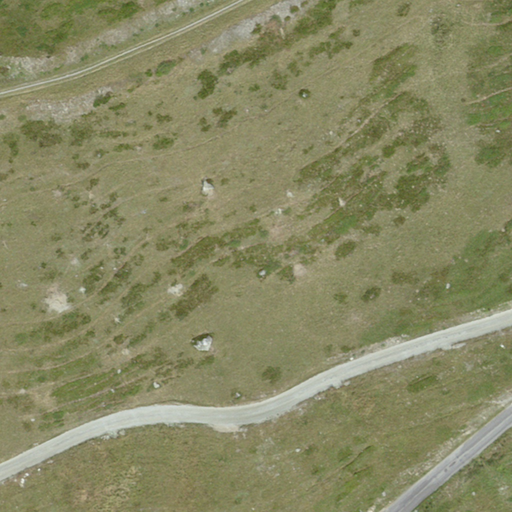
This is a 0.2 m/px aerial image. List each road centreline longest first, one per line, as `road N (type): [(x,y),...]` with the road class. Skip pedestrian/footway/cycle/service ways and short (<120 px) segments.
road 1 (track): [(0,471),(104,428),(265,409),(511,314)]
road 2 (track): [(238,0),(172,36),(50,84),(0,94)]
road 3 (unclassified): [(511,412),(393,511)]
